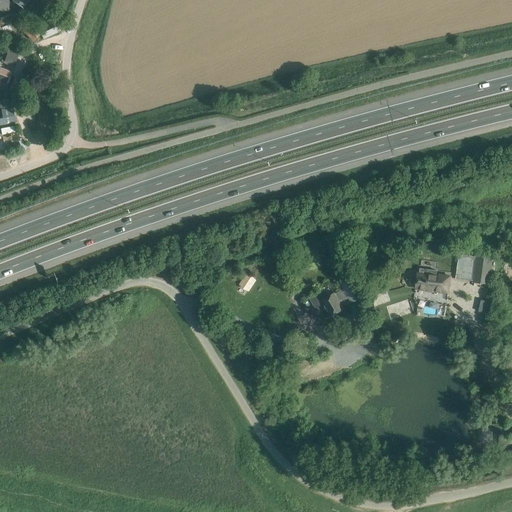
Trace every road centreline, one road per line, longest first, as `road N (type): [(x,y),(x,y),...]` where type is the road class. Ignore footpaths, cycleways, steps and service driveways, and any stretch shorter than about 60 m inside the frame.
road 1 (unclassified): [(511,482),(394,506),(313,484),(273,451),(162,282),(132,280),(0,335)]
road 2 (motorway): [(0,272),(196,201),(511,109)]
road 3 (motorway): [(511,81),(185,176),(0,242)]
road 4 (unclassified): [(0,176),(71,141),(64,76),(81,0)]
road 5 (track): [(35,163),(13,88),(26,57),(71,34)]
